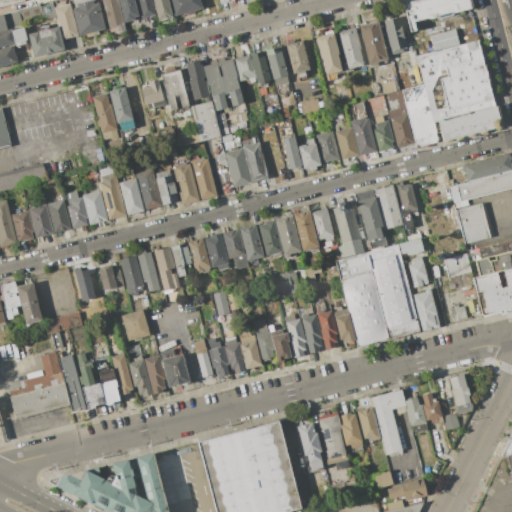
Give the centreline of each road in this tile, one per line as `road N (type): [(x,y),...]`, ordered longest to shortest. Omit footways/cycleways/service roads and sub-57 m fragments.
road 1 (residential): [(511,138),(0,269)]
road 2 (residential): [(511,345),(419,359),(0,470)]
road 3 (residential): [(337,0),(0,85)]
road 4 (residential): [(445,511),(511,370)]
